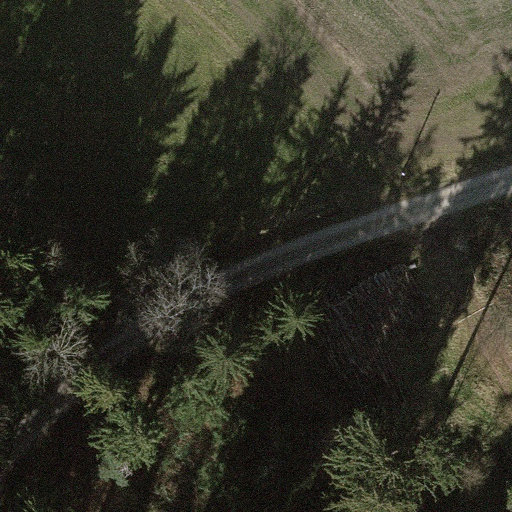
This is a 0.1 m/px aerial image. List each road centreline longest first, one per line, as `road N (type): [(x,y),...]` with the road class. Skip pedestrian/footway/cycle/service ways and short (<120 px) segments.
road 1 (track): [(0,452),(85,369),(235,280),(511,180)]
road 2 (track): [(408,215),(184,0)]
road 3 (track): [(408,215),(447,254),(511,388)]
